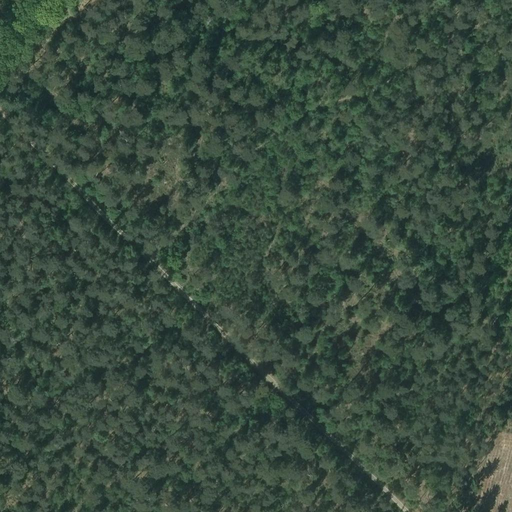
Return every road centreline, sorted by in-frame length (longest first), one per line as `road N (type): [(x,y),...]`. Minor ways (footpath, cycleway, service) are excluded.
road 1 (track): [(407,511),(151,260)]
road 2 (track): [(0,112),(151,260)]
